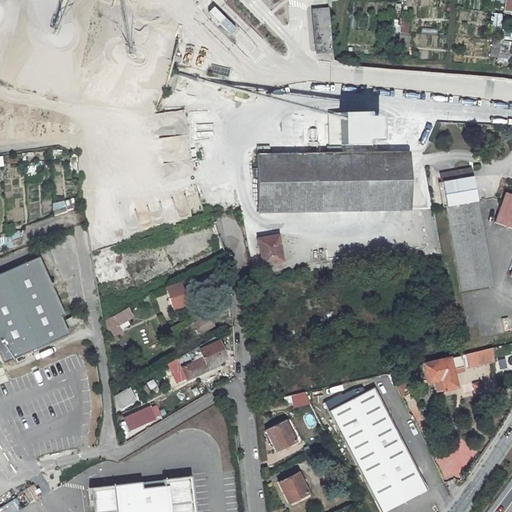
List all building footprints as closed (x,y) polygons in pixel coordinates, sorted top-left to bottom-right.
[(511,0),(504,0),(503,10),(511,11),(511,0)] [(310,7),(313,61),(331,60),(328,6),(310,7)] [(235,29),(212,7),(207,12),(230,34),(235,29)] [(491,12),(489,24),(500,26),(502,13),(491,12)] [(401,21),(399,32),(407,33),(408,22),(401,21)] [(503,39),(511,39),(511,28),(504,28),(503,39)] [(216,65),(213,71),(224,76),(227,70),(216,65)] [(157,137),(160,163),(190,160),(187,129),(186,129),(184,110),(156,113),(158,128),(174,126),(174,136),(157,137)] [(358,113),(359,143),(359,144),(364,144),(364,140),(376,140),(375,116),(363,116),(363,112),(358,113)] [(348,113),(327,113),(327,145),(350,144),(350,143),(359,143),(358,113),(348,113)] [(358,210),(409,209),(408,151),(357,152),(358,210)] [(256,212),(358,210),(357,152),(274,153),(274,162),(266,163),(267,209),(256,209),(256,212)] [(256,209),(267,209),(266,163),(274,162),(274,153),(256,154),(256,169),(256,177),(256,209)] [(461,291),(491,286),(476,201),(471,169),(440,174),(446,206),(461,291)] [(511,270),(510,276),(511,276),(511,195),(505,193),(495,222),(511,228),(511,270)] [(186,197),(177,197),(178,212),(187,211),(186,197)] [(52,210),(54,216),(66,212),(64,206),(52,210)] [(205,226),(203,220),(184,226),(186,231),(205,226)] [(175,234),(173,229),(161,233),(163,238),(175,234)] [(154,242),(163,238),(161,233),(152,236),(154,242)] [(262,264),(282,261),(278,235),(259,239),(260,247),(259,248),(262,264)] [(102,285),(126,278),(117,246),(93,254),(102,285)] [(439,255),(438,248),(431,248),(431,256),(439,255)] [(39,256),(0,272),(0,356),(3,364),(68,335),(61,316),(65,314),(60,303),(53,287),(54,283),(50,281),(39,255),(39,256)] [(189,295),(187,288),(182,290),(180,283),(165,288),(172,309),(187,304),(184,297),(189,295)] [(152,300),(149,294),(139,300),(141,305),(152,300)] [(126,320),(132,316),(128,307),(105,320),(114,337),(122,332),(120,330),(129,325),(126,320)] [(69,328),(82,321),(78,314),(70,318),(68,315),(64,318),(69,328)] [(199,334),(214,325),(208,314),(193,323),(199,334)] [(499,332),(511,331),(511,317),(498,318),(499,332)] [(219,361),(226,358),(216,336),(177,358),(186,379),(220,364),(219,361)] [(469,367),(493,361),(491,348),(466,354),(469,367)] [(453,370),(463,367),(461,355),(450,358),(449,357),(422,363),(427,382),(433,381),(435,380),(436,383),(438,391),(457,387),(453,370)] [(0,367),(0,384),(8,381),(3,367),(0,367)] [(474,392),(481,390),(480,382),(473,384),(474,392)] [(400,383),(395,386),(400,397),(405,394),(400,383)] [(115,410),(134,399),(128,387),(113,396),(115,410)] [(379,511),(384,511),(427,490),(373,387),(327,411),(379,511)] [(289,395),(293,408),(309,403),(305,390),(289,395)] [(130,430),(143,424),(139,414),(127,419),(127,417),(125,418),(130,430)] [(301,442),(290,419),(285,421),(295,441),(284,447),(285,450),(301,442)] [(295,441),(285,421),(265,431),(276,451),(284,447),(295,441)] [(144,426),(143,424),(130,430),(131,433),(144,426)] [(436,455),(447,478),(480,461),(469,438),(436,455)] [(297,473),(278,483),(288,503),(296,499),(298,503),(312,496),(305,481),(302,483),(297,473)] [(192,511),(188,476),(156,480),(157,487),(135,490),(134,484),(84,490),(87,511),(192,511)] [(41,497),(34,484),(30,487),(14,496),(15,497),(22,508),(41,497)] [(0,511),(15,511),(22,508),(15,497),(0,506),(0,511)]
